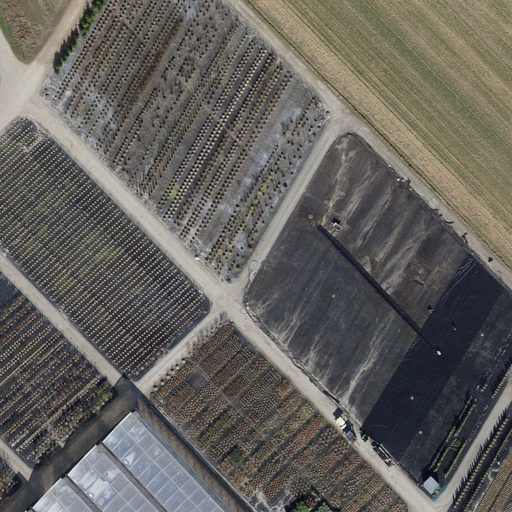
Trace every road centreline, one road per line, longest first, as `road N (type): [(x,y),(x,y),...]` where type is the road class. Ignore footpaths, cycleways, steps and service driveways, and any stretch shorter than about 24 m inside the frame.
road 1 (track): [(23,90),(428,511)]
road 2 (track): [(511,282),(229,0)]
road 3 (track): [(247,511),(0,255)]
road 4 (track): [(10,511),(228,303)]
road 5 (track): [(343,114),(228,303)]
road 6 (track): [(433,511),(511,391)]
